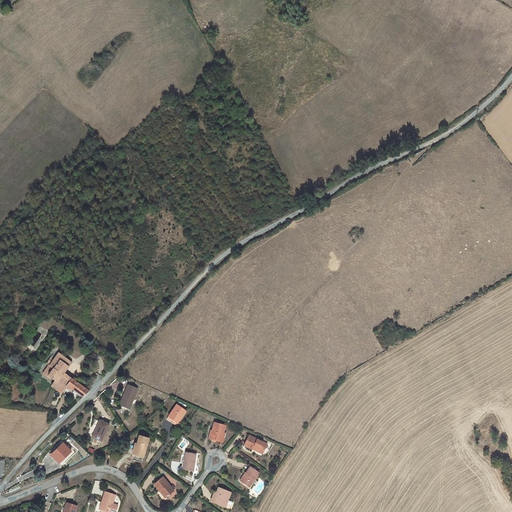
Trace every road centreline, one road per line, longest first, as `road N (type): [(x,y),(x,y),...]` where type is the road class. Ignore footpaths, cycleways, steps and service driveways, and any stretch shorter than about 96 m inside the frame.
road 1 (unclassified): [(511,75),(438,139),(228,251),(0,489)]
road 2 (residential): [(148,511),(124,476),(96,468),(0,503)]
